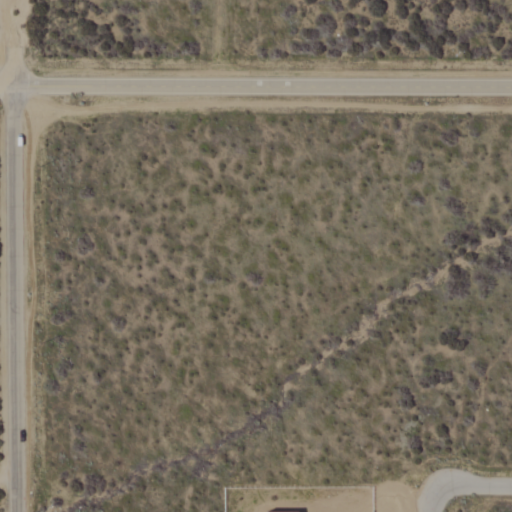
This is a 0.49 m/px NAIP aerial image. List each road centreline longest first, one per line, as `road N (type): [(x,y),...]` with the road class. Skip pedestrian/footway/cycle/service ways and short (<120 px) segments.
road 1 (tertiary): [(11,86),(511,87)]
road 2 (residential): [(18,511),(11,86)]
